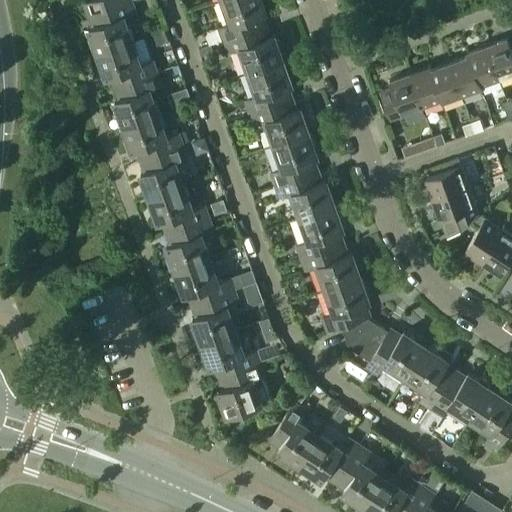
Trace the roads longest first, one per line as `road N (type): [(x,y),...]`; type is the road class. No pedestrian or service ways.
road 1 (residential): [(511,469),(479,481),(311,360),(289,328),(168,0)]
road 2 (residential): [(511,345),(408,272),(371,175)]
road 3 (residential): [(151,476),(154,407),(111,291)]
road 4 (residential): [(371,175),(307,0)]
road 5 (tertiary): [(151,476),(0,421)]
road 6 (residential): [(511,137),(502,131),(371,175)]
